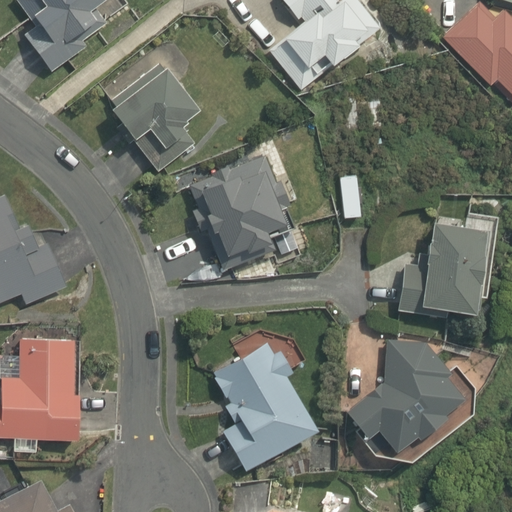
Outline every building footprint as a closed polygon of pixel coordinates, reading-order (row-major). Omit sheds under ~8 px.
[(16,0),(17,0),(39,34),(26,43),(48,75),(80,54),(75,48),(106,28),(96,12),(114,0),(113,0),(16,0)] [(286,0),(306,22),(272,53),(305,90),(335,62),(340,68),(390,23),(369,0),(368,0),(286,0)] [(511,92),(511,7),(499,19),(485,3),(446,36),(493,90),(503,82),(511,92)] [(117,111),(161,174),(197,151),(191,141),(196,138),(187,124),(204,112),(178,71),(117,111)] [(377,96),(360,95),(358,129),(374,130),(377,96)] [(284,239),(296,235),(272,158),(187,185),(204,238),(214,235),(223,264),(258,253),(261,263),(289,254),(284,239)] [(27,234),(12,193),(0,197),(0,307),(25,298),(29,307),(69,292),(44,228),(27,234)] [(407,265),(402,312),(432,315),(433,307),(495,314),(504,236),(441,229),(437,269),(407,265)] [(82,341),(24,339),(23,376),(4,376),(4,405),(0,405),(0,437),(90,439),(91,395),(81,394),(82,341)] [(444,348),(396,341),(390,345),(389,388),(348,415),(370,444),(388,431),(405,454),(423,440),(428,446),(485,402),(444,348)] [(292,372),(301,367),(291,350),(282,355),(276,343),(215,377),(231,406),(227,408),(237,427),(229,431),(252,473),(325,433),(292,372)] [(69,511),(55,481),(0,505),(0,511),(69,511)]
